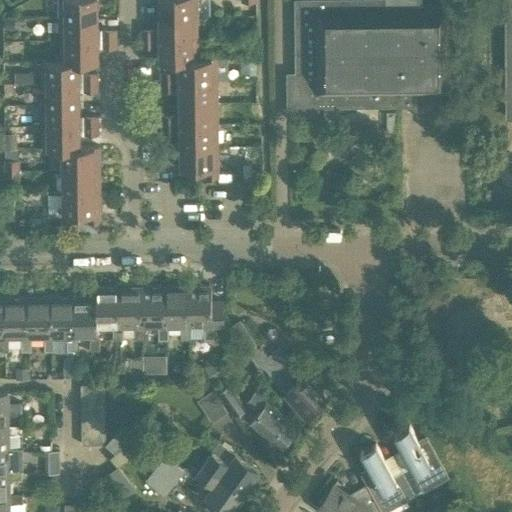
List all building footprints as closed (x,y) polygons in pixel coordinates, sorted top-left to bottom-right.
[(97,0),(59,0),(60,18),(98,18),(97,0)] [(196,0),(158,0),(159,16),(197,16),(196,0)] [(296,0),(297,92),(295,92),(295,106),(308,106),(308,101),(316,101),(316,104),(414,103),(414,81),(440,81),(439,14),(383,15),(382,0),(296,0)] [(197,16),(159,16),(159,38),(197,37),(197,16)] [(98,18),(60,18),(60,39),(98,39),(98,18)] [(11,31),(11,21),(3,21),(3,31),(11,31)] [(155,28),(141,29),(141,38),(155,38),(155,28)] [(116,29),(102,29),(102,39),(116,39),(116,29)] [(197,37),(159,38),(160,61),(179,60),(179,59),(198,59),(197,58),(197,37)] [(155,38),(141,38),(141,48),(155,48),(155,38)] [(98,39),(60,39),(60,60),(60,61),(79,61),(79,62),(98,62),(98,39)] [(116,39),(102,39),(103,48),(116,48),(116,39)] [(179,59),(179,60),(179,81),(217,80),(217,58),(197,58),(198,59),(179,59)] [(60,60),(41,61),(42,83),(79,83),(79,62),(79,61),(60,61),(60,60)] [(175,71),(161,72),(161,81),(175,81),(175,71)] [(97,72),(83,72),(84,82),(97,82),(97,72)] [(217,80),(179,81),(180,102),(218,102),(217,80)] [(175,81),(161,81),(161,90),(175,90),(175,81)] [(97,82),(84,82),(84,91),(98,91),(97,82)] [(79,83),(42,83),(42,105),(79,104),(79,83)] [(218,102),(180,102),(180,124),(218,123),(218,102)] [(79,104),(42,105),(42,126),(80,126),(79,104)] [(98,115),(84,115),(84,125),(98,125),(98,115)] [(175,115),(162,115),(162,124),(175,124),(175,115)] [(218,123),(180,124),(180,146),(218,145),(218,123)] [(175,124),(162,124),(162,134),(175,134),(175,124)] [(98,125),(84,125),(84,134),(98,134),(98,125)] [(80,126),(42,126),(42,148),(61,148),(61,147),(80,147),(80,145),(80,126)] [(16,149),(16,137),(4,137),(5,149),(16,149)] [(61,147),(61,148),(62,169),(99,168),(99,145),(80,145),(80,147),(61,147)] [(218,145),(180,146),(180,168),(206,168),(218,168),(218,145)] [(18,160),(5,160),(5,170),(18,170),(18,160)] [(99,168),(62,169),(62,190),(99,190),(99,168)] [(218,168),(206,168),(206,177),(219,177),(218,168)] [(18,170),(5,170),(5,179),(18,179),(18,170)] [(99,190),(62,190),(62,212),(87,212),(100,212),(99,190)] [(6,205),(0,204),(0,219),(13,219),(13,205),(21,205),(21,191),(6,191),(6,205)] [(100,212),(87,212),(87,222),(100,222),(100,212)] [(188,285),(165,286),(165,326),(168,326),(181,326),(181,340),(191,339),(191,326),(188,326),(188,285)] [(211,285),(188,285),(188,326),(191,326),(204,326),(204,339),(214,339),(214,326),(211,326),(211,325),(224,324),(223,301),(211,301),(211,285)] [(119,286),(95,287),(95,296),(96,296),(97,327),(98,327),(113,327),(113,341),(123,341),(123,327),(119,327),(119,286)] [(142,286),(119,286),(119,327),(123,327),(136,327),(136,340),(146,340),(145,326),(142,327),(142,286)] [(165,286),(142,286),(142,327),(145,326),(158,326),(159,340),(168,340),(168,326),(165,326),(165,286)] [(95,296),(73,297),(73,337),(77,337),(90,336),(90,350),(100,350),(100,336),(98,336),(98,327),(97,327),(96,296),(95,296)] [(447,296),(425,296),(426,359),(448,359),(447,296)] [(0,351),(8,351),(8,338),(5,338),(4,297),(0,297),(0,351)] [(27,297),(4,297),(5,338),(8,338),(21,337),(22,351),(31,351),(31,337),(28,337),(27,297)] [(50,297),(27,297),(28,337),(31,337),(44,337),(44,351),(55,351),(55,337),(51,337),(50,297)] [(73,297),(50,297),(51,337),(55,337),(67,337),(67,350),(77,350),(77,337),(73,337),(73,297)] [(255,341),(247,348),(261,369),(264,366),(308,412),(327,395),(280,344),(268,356),(255,341)] [(189,359),(175,359),(175,372),(189,372),(189,359)] [(29,366),(17,366),(17,377),(29,377),(29,366)] [(205,381),(196,386),(203,396),(198,399),(212,421),(227,411),(213,389),(212,390),(205,381)] [(105,383),(81,384),(81,396),(106,395),(105,383)] [(230,384),(220,391),(236,414),(246,407),(230,384)] [(0,427),(8,427),(9,425),(8,412),(22,412),(22,401),(8,401),(8,392),(0,391),(0,427)] [(256,391),(246,402),(257,412),(250,420),(279,446),(297,426),(256,391)] [(106,395),(81,396),(81,407),(106,407),(106,395)] [(106,407),(81,407),(82,420),(106,420),(106,407)] [(115,434),(107,443),(117,452),(136,430),(127,422),(128,421),(120,415),(108,429),(115,434)] [(106,420),(82,420),(82,432),(106,432),(106,420)] [(8,427),(0,427),(0,450),(9,450),(9,448),(9,435),(22,434),(22,425),(9,425),(8,427)] [(410,425),(394,434),(411,466),(402,470),(415,495),(425,489),(422,485),(445,473),(448,479),(449,478),(427,437),(426,438),(427,440),(420,444),(410,425)] [(106,432),(82,432),(82,444),(106,444),(106,432)] [(219,440),(204,460),(245,489),(259,469),(219,440)] [(376,443),(360,452),(370,471),(363,475),(362,473),(360,473),(368,488),(381,511),(382,511),(381,508),(403,495),(405,500),(415,495),(402,470),(393,475),(376,443)] [(9,450),(0,450),(0,473),(9,473),(9,471),(9,458),(22,457),(22,448),(9,448),(9,450)] [(165,455),(155,468),(174,483),(184,470),(165,455)] [(204,460),(196,472),(205,478),(199,487),(231,510),(245,489),(204,460)] [(120,465),(106,474),(122,498),(135,488),(120,465)] [(155,468),(146,479),(165,494),(174,483),(155,468)] [(9,473),(0,473),(0,496),(10,496),(10,494),(9,481),(23,480),(23,471),(9,471),(9,473)] [(333,485),(317,508),(322,511),(381,511),(368,488),(351,497),(333,485)] [(10,496),(0,496),(0,511),(9,511),(10,503),(23,503),(23,493),(10,494),(10,496)] [(82,511),(76,503),(64,503),(64,511),(82,511)]
